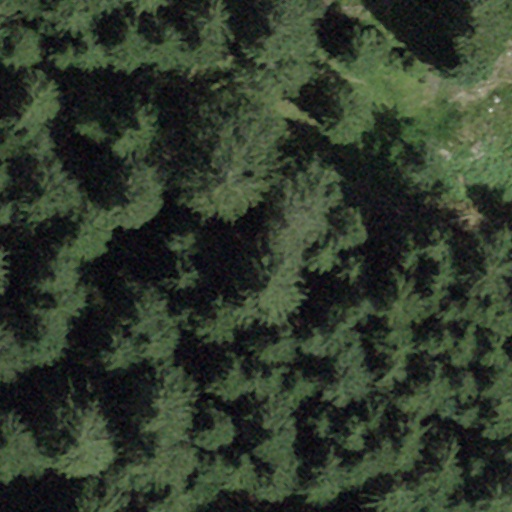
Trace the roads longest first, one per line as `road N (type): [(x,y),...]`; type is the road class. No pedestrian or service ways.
road 1 (track): [(0,56),(235,53),(362,77),(408,107),(395,138),(276,152),(127,218),(0,358)]
road 2 (track): [(0,476),(135,492),(511,497)]
